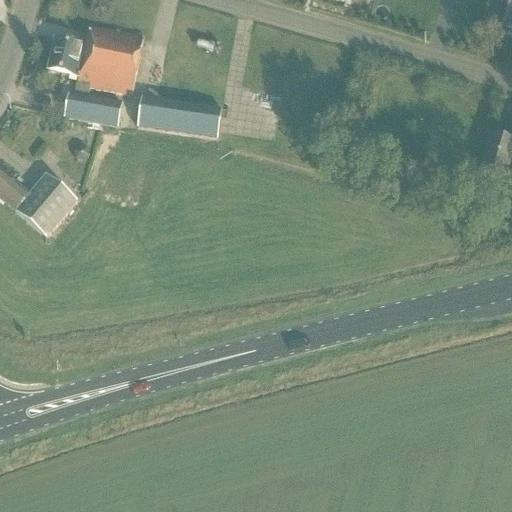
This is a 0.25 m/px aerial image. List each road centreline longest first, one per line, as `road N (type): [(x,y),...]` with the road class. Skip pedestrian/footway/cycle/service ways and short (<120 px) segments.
road 1 (secondary): [(166,373),(511,286)]
road 2 (tertiary): [(226,0),(511,81)]
road 3 (secondary): [(166,373),(0,423)]
